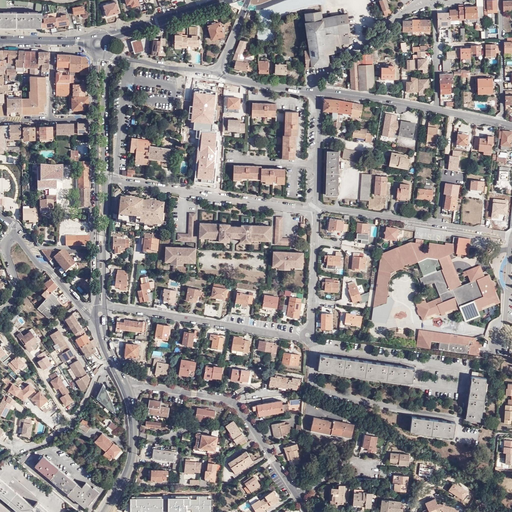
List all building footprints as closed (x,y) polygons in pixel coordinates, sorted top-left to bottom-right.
[(391,13),(386,0),(379,0),(385,16),(388,15),(388,14),(391,13)] [(484,13),(488,13),(498,13),(497,0),(484,0),(484,13)] [(511,0),(503,1),(503,12),(511,11),(511,0)] [(107,16),(119,12),(116,2),(104,6),(107,16)] [(449,10),(449,13),(450,20),(459,20),(464,20),(463,5),(459,5),(459,10),(449,10)] [(74,14),(84,13),(83,6),(73,8),(74,14)] [(466,19),(479,18),(483,17),(483,6),(465,7),(466,19)] [(312,67),(327,65),(329,63),(328,54),(336,53),(336,52),(342,52),(341,44),(344,44),(347,44),(351,43),(350,38),(349,38),(348,32),(350,32),(347,14),(338,15),(322,18),(321,11),(305,14),(306,22),(305,23),(309,50),(305,50),(306,67),(312,67)] [(0,12),(0,27),(21,27),(21,13),(0,12)] [(21,13),(21,27),(41,27),(41,22),(42,18),(42,13),(21,13)] [(41,22),(41,27),(46,26),(46,28),(53,27),(52,26),(57,25),(56,18),(55,16),(56,13),(45,14),(45,18),(43,18),(44,22),(41,22)] [(449,13),(437,14),(438,27),(450,26),(450,24),(450,20),(449,13)] [(56,18),(57,25),(57,27),(69,25),(68,19),(67,19),(66,15),(61,16),(61,17),(56,18)] [(420,31),(422,31),(430,31),(430,19),(420,20),(420,31)] [(412,20),(403,21),(403,25),(403,31),(412,31),(412,20)] [(212,39),(223,36),(219,22),(215,24),(212,24),(208,26),(212,39)] [(189,38),(187,38),(187,46),(191,46),(191,47),(193,47),(193,46),(198,46),(198,40),(197,40),(197,27),(189,27),(189,38)] [(187,38),(187,35),(182,35),(182,34),(175,34),(174,40),(173,41),(172,45),(174,45),(182,45),(182,47),(187,47),(187,46),(187,38)] [(134,54),(144,51),(141,38),(131,41),(134,54)] [(152,38),(150,55),(165,56),(165,38),(160,38),(160,39),(152,38)] [(481,53),(480,45),(471,46),(471,54),(481,53)] [(496,46),(496,45),(485,45),(486,56),(496,56),(496,53),(499,53),(499,46),(496,46)] [(362,55),(358,58),(358,65),(373,64),(372,47),(366,52),(367,61),(362,62),(362,55)] [(470,58),(470,48),(460,49),(461,58),(470,58)] [(18,59),(18,51),(4,51),(4,56),(8,56),(8,63),(13,63),(16,63),(16,59),(18,59)] [(24,62),(25,51),(18,51),(18,59),(16,59),(16,63),(16,69),(16,71),(23,71),(23,67),(24,62)] [(42,63),(44,63),(44,58),(39,57),(39,52),(31,52),(30,67),(30,74),(36,75),(38,71),(38,63),(42,63)] [(240,59),(241,54),(235,53),(233,60),(236,61),(234,68),(252,72),(253,66),(249,65),(250,60),(244,59),(244,60),(240,59)] [(70,76),(71,55),(58,54),(57,70),(68,70),(68,75),(70,76)] [(86,57),(71,55),(70,76),(74,76),(74,74),(75,71),(80,71),(80,75),(89,75),(89,61),(86,57)] [(298,63),(304,63),(304,58),(293,58),(293,61),(287,61),(286,64),(286,66),(298,66),(298,63)] [(358,58),(350,64),(351,82),(347,82),(348,89),(351,88),(352,89),(359,90),(358,65),(358,58)] [(402,67),(402,71),(408,71),(408,69),(418,69),(417,59),(407,59),(407,63),(407,67),(402,67)] [(417,59),(418,69),(423,69),(427,69),(427,59),(421,59),(417,59)] [(451,71),(450,59),(443,60),(444,71),(451,71)] [(286,74),(286,66),(286,64),(275,64),(275,74),(286,74)] [(373,64),(358,65),(359,90),(372,89),(374,89),(373,64)] [(394,78),(395,66),(389,66),(389,68),(382,67),(381,78),(394,78)] [(70,83),(70,76),(68,75),(68,78),(60,78),(60,72),(57,72),(57,83),(70,83)] [(440,74),(440,84),(450,84),(453,83),(453,76),(453,74),(440,74)] [(418,77),(411,77),(411,82),(406,82),(406,92),(411,92),(411,89),(413,89),(413,92),(419,92),(418,80),(418,77)] [(419,92),(429,92),(428,79),(418,80),(419,92)] [(491,83),(490,79),(478,79),(478,92),(487,92),(487,94),(492,94),(492,84),(491,83)] [(22,112),(39,111),(44,111),(43,103),(43,98),(39,98),(39,94),(46,94),(46,81),(30,81),(30,91),(29,91),(30,96),(31,98),(22,99),(22,112)] [(70,96),(70,83),(57,83),(56,96),(70,96)] [(0,93),(7,94),(7,91),(18,90),(18,84),(8,84),(8,86),(6,86),(6,85),(3,85),(0,85),(0,93)] [(73,96),(85,96),(85,86),(80,86),(78,86),(78,85),(74,84),(73,96)] [(450,84),(440,84),(441,94),(448,94),(451,94),(450,84)] [(7,105),(7,116),(22,115),(22,114),(22,112),(22,99),(22,90),(18,90),(7,91),(7,94),(7,105)] [(85,110),(85,105),(85,97),(73,97),(73,110),(85,110)] [(240,98),(225,97),(224,105),(228,105),(228,107),(239,108),(240,98)] [(337,111),(338,100),(324,99),(323,110),(337,111)] [(351,114),(353,102),(338,100),(337,111),(351,114)] [(275,103),(264,102),(264,105),(261,105),(261,102),(252,102),(252,114),(274,115),(275,103)] [(363,104),(353,102),(351,114),(360,115),(363,104)] [(297,112),(285,111),(284,135),(295,135),(297,135),(297,124),(294,124),(294,120),(297,120),(297,112)] [(212,123),(213,117),(201,115),(199,126),(211,128),(212,123)] [(183,116),(181,134),(184,135),(188,135),(189,125),(187,125),(188,117),(183,116)] [(244,132),(245,124),(240,124),(240,120),(228,119),(228,123),(223,123),(223,131),(227,131),(228,130),(239,131),(239,132),(244,132)] [(415,124),(400,121),(398,135),(413,138),(415,124)] [(426,140),(436,141),(438,122),(428,121),(426,140)] [(74,134),(74,124),(56,124),(56,134),(74,134)] [(89,133),(89,124),(74,124),(74,134),(89,133)] [(9,126),(0,125),(0,151),(6,152),(6,149),(4,150),(4,147),(4,139),(7,139),(10,139),(9,126)] [(21,138),(21,125),(9,125),(9,126),(10,139),(21,138)] [(35,139),(35,127),(23,127),(24,139),(35,139)] [(40,128),(36,128),(36,140),(40,140),(40,138),(52,138),(52,127),(40,127),(40,128)] [(360,131),(359,136),(366,137),(365,141),(371,142),(372,133),(366,132),(367,130),(361,129),(360,131)] [(511,132),(503,131),(502,139),(501,141),(499,141),(498,145),(501,145),(511,146),(511,141),(511,132)] [(457,145),(467,146),(468,135),(458,134),(457,145)] [(295,135),(284,135),(283,135),(282,159),(295,159),(295,146),(292,146),(292,143),(295,143),(295,135)] [(487,139),(475,138),(474,150),(483,151),(483,154),(491,155),(492,136),(487,136),(487,139)] [(150,146),(151,140),(137,138),(136,150),(145,152),(149,152),(149,145),(150,146)] [(148,155),(147,163),(168,166),(170,149),(150,146),(149,145),(149,152),(148,155)] [(366,153),(344,149),(342,158),(365,162),(366,153)] [(145,152),(136,150),(136,152),(135,163),(147,164),(147,163),(148,155),(144,155),(145,152)] [(339,151),(327,151),(326,195),(337,195),(339,151)] [(404,158),(404,155),(391,153),(390,163),(399,165),(398,167),(408,169),(409,159),(407,159),(404,158)] [(77,165),(78,210),(88,210),(88,165),(78,165),(77,165)] [(233,165),(233,178),(241,178),(242,176),(261,176),(261,179),(261,180),(265,180),(265,178),(276,179),(276,181),(284,181),(284,168),(276,168),(276,171),(272,171),(272,168),(261,168),(261,166),(252,166),(252,169),(248,169),(248,166),(233,165)] [(40,169),(37,169),(37,196),(56,195),(56,182),(62,183),(63,167),(51,168),(40,167),(40,169)] [(503,183),(504,183),(505,181),(508,181),(510,168),(500,167),(498,181),(497,181),(496,186),(502,186),(503,183)] [(360,200),(369,200),(371,174),(362,174),(360,200)] [(385,186),(386,186),(386,182),(387,182),(387,177),(376,176),(374,195),(385,195),(385,186)] [(471,189),(481,190),(483,190),(483,182),(471,180),(471,189)] [(400,197),(400,199),(408,199),(409,185),(400,184),(399,188),(398,188),(397,196),(400,197)] [(420,195),(420,199),(432,200),(433,190),(430,190),(431,186),(425,186),(424,189),(418,189),(418,195),(420,195)] [(444,208),(455,210),(457,196),(446,195),(444,208)] [(56,196),(46,196),(46,202),(40,202),(40,214),(53,213),(53,202),(56,202),(56,196)] [(127,218),(126,223),(135,225),(135,223),(135,219),(140,219),(141,202),(137,202),(137,201),(133,201),(133,198),(129,197),(129,199),(125,199),(124,201),(120,200),(118,217),(127,218)] [(141,202),(140,219),(144,220),(144,224),(144,226),(152,226),(152,225),(152,221),(161,222),(163,205),(159,204),(155,203),(155,200),(151,199),(150,202),(146,201),(146,203),(141,202)] [(22,211),(23,221),(33,221),(33,222),(37,222),(37,208),(37,207),(33,207),(33,211),(22,211)] [(196,213),(189,212),(188,233),(177,233),(177,240),(195,240),(196,213)] [(283,217),(276,216),(275,244),(292,245),(293,238),(282,238),(283,217)] [(334,230),(342,231),(347,231),(348,224),(343,224),(343,220),(330,219),(328,231),(334,231),(334,230)] [(71,235),(75,235),(75,223),(62,222),(62,241),(64,241),(68,241),(68,238),(68,237),(69,236),(71,235)] [(230,223),(220,223),(219,225),(216,225),(216,223),(200,222),(199,237),(209,237),(229,238),(229,236),(230,225),(230,223)] [(368,224),(357,222),(356,233),(356,238),(359,239),(359,242),(362,242),(363,243),(367,243),(368,231),(367,231),(368,224)] [(241,224),(241,226),(240,237),(240,239),(260,240),(271,240),(271,225),(255,225),(255,226),(251,226),(251,224),(241,224)] [(241,226),(230,225),(229,236),(240,237),(241,226)] [(398,228),(386,227),(385,231),(384,233),(385,235),(384,239),(396,241),(397,236),(399,235),(397,233),(398,228)] [(89,246),(89,237),(75,237),(75,235),(71,235),(69,236),(68,237),(68,238),(68,241),(64,241),(64,246),(89,246)] [(159,237),(156,236),(152,236),(145,235),(144,240),(144,245),(143,253),(148,254),(149,252),(157,253),(158,242),(152,241),(152,239),(159,239),(159,237)] [(446,256),(449,254),(457,252),(456,254),(468,255),(470,239),(459,237),(459,238),(454,237),(453,244),(446,243),(445,245),(430,243),(428,253),(422,252),(424,240),(417,239),(416,243),(411,242),(402,246),(402,247),(398,249),(397,248),(388,252),(388,253),(382,256),(377,284),(379,284),(378,287),(377,287),(374,308),(387,303),(388,298),(390,296),(389,292),(388,290),(388,287),(389,282),(390,280),(390,279),(392,276),(397,273),(396,271),(405,267),(404,265),(409,264),(410,265),(427,257),(439,259),(441,265),(443,269),(420,278),(423,287),(435,283),(441,297),(427,303),(426,300),(416,304),(418,309),(418,311),(419,315),(421,317),(423,321),(427,319),(426,317),(436,313),(438,315),(441,314),(442,316),(446,314),(445,312),(455,308),(456,310),(460,309),(460,306),(474,301),(478,311),(483,310),(482,307),(495,302),(496,304),(500,303),(495,291),(497,289),(495,282),(492,282),(489,275),(485,276),(483,272),(479,274),(477,270),(474,272),(472,268),(466,271),(470,282),(462,286),(458,276),(456,277),(451,264),(450,265),(446,256)] [(115,248),(115,250),(115,255),(124,255),(125,255),(125,250),(128,250),(128,241),(117,241),(117,238),(113,238),(113,248),(115,248)] [(196,247),(186,247),(186,249),(182,248),(182,246),(171,246),(171,248),(166,248),(165,260),(171,261),(182,261),(189,262),(189,260),(195,260),(196,247)] [(53,251),(41,251),(50,262),(54,259),(59,266),(65,273),(75,265),(66,254),(63,250),(57,256),(53,251)] [(303,252),(293,252),(293,253),(289,253),(289,251),(279,251),(279,253),(273,252),(272,265),(278,266),(283,266),(290,266),(296,267),(296,265),(302,265),(303,252)] [(341,253),(336,252),(336,256),(325,255),(325,261),(327,262),(327,265),(340,266),(341,253)] [(357,268),(360,269),(365,269),(366,258),(363,257),(363,254),(353,253),(352,270),(357,271),(357,268)] [(458,276),(449,254),(446,256),(450,265),(451,264),(456,277),(458,276)] [(436,268),(441,265),(439,259),(428,258),(418,262),(424,276),(437,271),(436,268)] [(480,265),(472,268),(474,272),(477,270),(479,274),(483,272),(480,265)] [(128,271),(118,270),(118,274),(116,274),(115,287),(120,287),(120,289),(126,290),(127,283),(128,271)] [(147,277),(141,278),(142,284),(141,285),(142,290),(138,291),(140,303),(149,301),(147,289),(150,289),(147,277)] [(54,282),(51,278),(44,284),(45,285),(41,289),(45,292),(42,294),(47,298),(52,292),(58,286),(54,282)] [(333,283),(326,282),(323,282),(322,288),(325,288),(325,291),(338,292),(338,280),(334,280),(333,283)] [(355,284),(348,286),(349,289),(349,290),(353,303),(361,300),(357,287),(356,287),(355,284)] [(226,289),(213,287),(211,296),(216,297),(216,298),(225,300),(226,289)] [(198,293),(200,294),(201,290),(188,288),(186,299),(192,300),(192,301),(196,302),(198,296),(198,293)] [(168,302),(168,303),(174,304),(176,291),(164,289),(163,295),(164,296),(163,301),(168,302)] [(52,292),(47,298),(38,308),(48,318),(53,314),(49,310),(46,307),(53,302),(55,305),(59,309),(62,306),(57,299),(58,298),(52,292)] [(70,300),(64,293),(58,298),(64,305),(70,300)] [(244,303),(247,304),(252,304),(253,296),(237,293),(234,308),(241,309),(241,306),(241,303),(243,304),(244,303)] [(263,306),(272,307),(277,308),(278,297),(264,295),(263,306)] [(297,312),(300,312),(301,303),(300,303),(301,299),(290,297),(287,316),(296,317),(297,312)] [(480,316),(478,311),(474,301),(460,306),(460,309),(466,322),(480,316)] [(46,307),(49,310),(55,305),(53,302),(46,307)] [(78,321),(73,313),(65,319),(67,321),(68,323),(66,324),(68,327),(78,321)] [(332,314),(323,314),(323,318),(321,318),(321,329),(331,330),(332,314)] [(355,316),(356,315),(346,314),(345,322),(352,323),(352,325),(361,326),(362,317),(355,316)] [(124,319),(117,318),(116,331),(120,332),(120,329),(142,332),(142,334),(145,335),(146,322),(143,322),(143,323),(124,320),(124,319)] [(13,326),(8,319),(3,325),(7,330),(13,326)] [(83,329),(78,321),(68,327),(70,330),(72,329),(73,331),(75,334),(83,329)] [(161,326),(162,325),(157,324),(155,336),(163,337),(163,339),(167,340),(169,327),(161,326)] [(90,341),(83,329),(75,334),(70,337),(72,341),(76,339),(81,347),(86,344),(90,341)] [(58,343),(61,348),(65,345),(61,338),(62,337),(58,330),(50,335),(56,345),(58,343)] [(194,333),(184,331),(182,344),(192,346),(193,338),(197,339),(198,331),(194,330),(194,333)] [(422,336),(418,336),(417,347),(431,349),(432,341),(440,342),(439,350),(481,356),(480,351),(477,351),(477,349),(482,347),(481,344),(480,342),(479,342),(476,342),(473,343),(472,346),(468,345),(468,341),(464,340),(464,338),(450,336),(451,334),(429,331),(423,330),(422,336)] [(23,336),(21,332),(17,335),(29,351),(33,348),(31,345),(38,341),(31,331),(23,336)] [(217,337),(217,335),(211,334),(210,339),(212,340),(211,347),(222,349),(224,338),(220,337),(217,337)] [(473,343),(476,342),(475,338),(451,334),(450,336),(464,338),(473,340),(473,343)] [(240,340),(240,338),(234,337),(232,350),(248,352),(250,341),(242,340),(240,340)] [(94,348),(90,341),(86,344),(89,349),(92,353),(96,350),(94,348)] [(273,343),(259,341),(258,350),(271,352),(271,356),(275,357),(276,346),(273,345),(273,343)] [(63,353),(70,349),(67,344),(65,345),(61,348),(60,348),(63,353)] [(125,356),(137,358),(138,345),(126,344),(125,356)] [(74,356),(70,349),(63,353),(60,348),(57,350),(60,355),(59,356),(63,363),(74,356)] [(300,355),(284,353),(282,363),(298,366),(300,355)] [(414,368),(321,354),(319,369),(412,382),(414,368)] [(157,359),(154,359),(152,366),(156,366),(154,375),(166,377),(168,364),(157,362),(157,359)] [(188,374),(188,376),(192,376),(193,370),(194,370),(196,362),(181,359),(179,373),(188,374)] [(85,375),(87,374),(78,360),(70,365),(78,379),(85,375)] [(213,368),(205,366),(204,378),(212,379),(212,377),(221,379),(222,368),(213,366),(213,368)] [(241,370),(232,369),(231,380),(239,382),(239,381),(248,382),(250,371),(241,370)] [(16,381),(19,377),(12,370),(8,374),(11,377),(16,381)] [(478,373),(472,372),(466,419),(480,421),(486,378),(478,377),(478,373)] [(89,381),(85,375),(78,379),(76,380),(82,390),(86,388),(89,381)] [(277,377),(271,376),(269,385),(288,388),(288,386),(292,387),(292,389),(297,389),(297,384),(299,384),(300,379),(292,378),(292,380),(287,379),(287,377),(277,375),(277,377)] [(5,377),(5,378),(2,381),(7,384),(4,387),(9,390),(24,400),(35,390),(29,384),(23,390),(14,384),(5,377)] [(112,412),(114,411),(113,406),(112,402),(105,386),(102,386),(97,397),(100,400),(100,401),(112,412)] [(50,401),(40,391),(32,399),(46,412),(51,407),(50,406),(49,405),(50,403),(49,402),(50,401)] [(13,406),(15,401),(8,397),(6,402),(2,400),(0,404),(0,414),(5,417),(11,405),(13,406)] [(160,402),(149,400),(147,411),(148,411),(148,413),(168,417),(169,408),(160,407),(160,402)] [(282,401),(257,405),(259,416),(284,412),(284,411),(289,410),(288,404),(282,404),(282,401)] [(204,419),(204,421),(213,422),(215,411),(206,410),(206,409),(197,408),(195,418),(204,419)] [(455,422),(412,416),(410,431),(453,436),(455,422)] [(333,433),(336,421),(334,420),(333,422),(314,417),(311,430),(331,434),(331,432),(333,433)] [(20,420),(19,426),(24,427),(25,427),(25,430),(23,430),(22,435),(30,436),(33,424),(32,424),(28,423),(28,419),(22,418),(20,420)] [(81,423),(90,428),(93,424),(84,418),(81,423)] [(237,444),(239,442),(245,438),(233,421),(226,426),(231,434),(230,434),(231,436),(237,444)] [(354,424),(336,421),(333,433),(351,437),(354,424)] [(283,422),(275,424),(275,428),(277,437),(287,435),(286,434),(291,433),(289,424),(284,425),(283,422)] [(87,432),(90,428),(81,423),(79,427),(87,432)] [(106,451),(112,444),(109,441),(110,440),(102,433),(95,442),(106,451)] [(210,452),(209,458),(216,459),(217,453),(215,453),(218,437),(202,434),(199,434),(197,448),(200,448),(200,451),(210,452)] [(377,436),(365,434),(363,447),(368,448),(367,451),(374,452),(377,436)] [(110,460),(110,459),(112,457),(114,458),(121,449),(114,443),(112,444),(106,451),(103,454),(110,460)] [(288,452),(291,460),(292,465),(299,463),(298,459),(299,458),(296,449),(298,449),(297,444),(284,448),(286,453),(288,452)] [(175,462),(177,452),(154,449),(153,458),(175,462)] [(246,451),(229,463),(236,474),(253,462),(246,451)] [(399,461),(399,463),(399,465),(408,466),(409,455),(391,453),(390,460),(399,461)] [(85,506),(97,492),(86,483),(82,488),(43,457),(36,466),(85,506)] [(216,459),(209,458),(208,467),(208,471),(206,471),(205,478),(212,479),(213,472),(216,473),(218,459),(216,459)] [(201,473),(202,463),(190,462),(190,460),(186,459),(184,472),(195,473),(201,473)] [(215,483),(216,473),(213,472),(212,479),(205,478),(205,481),(215,483)] [(258,472),(244,482),(247,486),(244,488),(248,494),(251,492),(261,486),(258,482),(264,477),(262,473),(258,472)] [(408,476),(393,475),(393,483),(395,483),(394,490),(406,491),(406,484),(408,484),(408,476)] [(30,511),(50,511),(37,501),(33,506),(0,478),(0,495),(20,511),(27,511),(29,511),(30,511)] [(338,488),(333,488),(331,488),(331,493),(333,493),(332,501),(337,501),(337,504),(343,504),(345,486),(339,485),(338,488)] [(261,502),(260,501),(259,500),(252,505),(256,511),(261,511),(279,500),(273,491),(265,496),(266,497),(266,498),(261,502)] [(363,492),(363,494),(354,493),(353,504),(365,505),(365,507),(371,508),(372,493),(366,493),(366,492),(363,492)] [(170,500),(170,509),(174,509),(174,511),(179,511),(182,511),(183,511),(193,511),(194,496),(184,495),(183,497),(178,497),(178,501),(170,500)] [(457,511),(459,509),(443,503),(442,505),(440,503),(437,504),(435,498),(425,503),(428,509),(429,508),(430,511),(427,511),(457,511)] [(380,511),(382,511),(386,511),(387,511),(396,511),(402,511),(403,508),(400,507),(400,501),(381,499),(380,511)]
